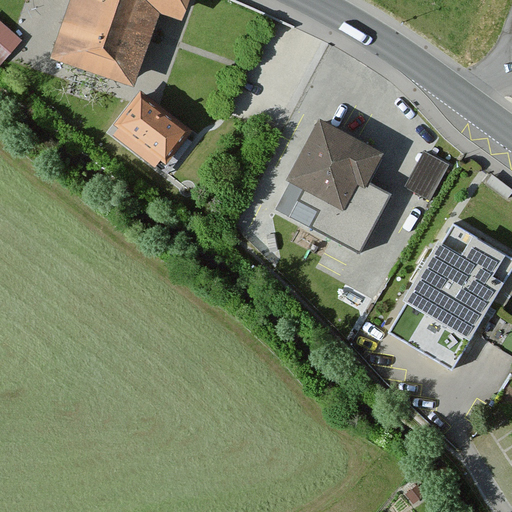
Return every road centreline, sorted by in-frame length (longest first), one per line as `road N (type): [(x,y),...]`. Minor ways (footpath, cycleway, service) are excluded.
road 1 (secondary): [(511,133),(309,0)]
road 2 (residential): [(406,353),(505,511)]
